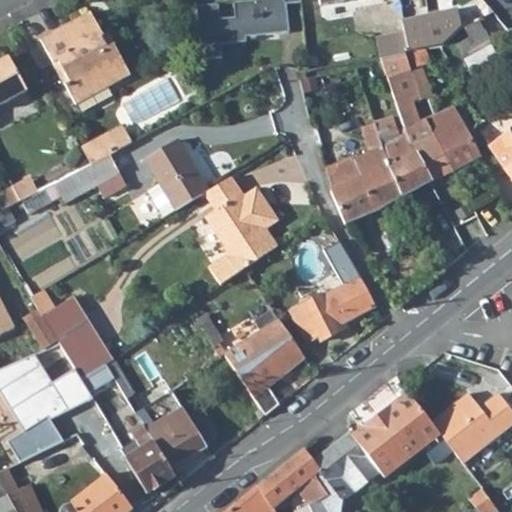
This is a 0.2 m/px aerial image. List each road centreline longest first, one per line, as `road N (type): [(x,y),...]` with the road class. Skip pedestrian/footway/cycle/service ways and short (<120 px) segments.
road 1 (tertiary): [(184,511),(511,245)]
road 2 (unknown): [(415,323),(365,270),(333,217),(295,90)]
